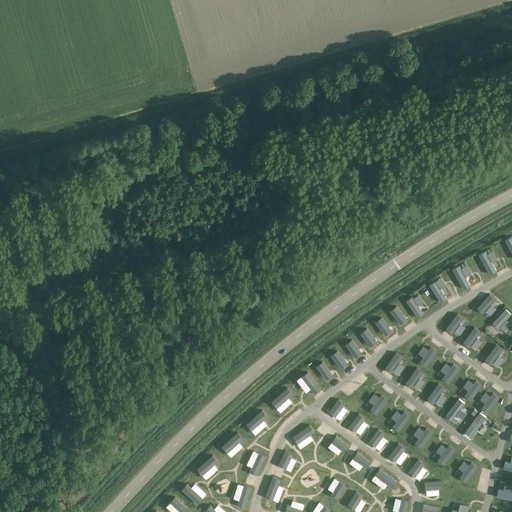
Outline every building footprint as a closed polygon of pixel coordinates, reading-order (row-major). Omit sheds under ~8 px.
[(479,254),(489,274),(495,271),(485,251),(479,254)] [(464,289),(470,285),(459,267),(453,270),(464,289)] [(439,302),(446,298),(436,281),(430,285),(439,302)] [(489,294),(476,308),(483,314),(496,299),(489,294)] [(418,317),(424,313),(412,297),(407,301),(418,317)] [(405,319),(396,306),(391,310),(399,323),(405,319)] [(511,314),(505,308),(492,323),(498,329),(511,314)] [(464,318),(457,313),(446,329),(452,334),(464,318)] [(391,330),(382,318),(376,322),(385,335),(391,330)] [(470,347),(481,332),(474,328),(463,343),(470,347)] [(377,341),(367,329),(361,333),(371,346),(377,341)] [(361,353),(351,340),(346,344),(355,357),(361,353)] [(503,349),(496,344),(485,360),(491,365),(503,349)] [(426,366),(437,351),(430,346),(420,362),(426,366)] [(346,363),(337,351),(331,355),(341,367),(346,363)] [(403,357),(396,352),(385,368),(392,373),(403,357)] [(332,374),(322,362),(316,366),(326,379),(332,374)] [(449,383),(460,368),(453,363),(442,378),(449,383)] [(412,388),(423,372),(416,367),(405,383),(412,388)] [(320,389),(307,372),(302,377),(314,393),(320,389)] [(471,401),(482,385),(475,380),(464,396),(471,401)] [(434,404),(445,388),(438,383),(427,399),(434,404)] [(272,402),(277,407),(292,393),(287,388),(272,402)] [(488,413),(499,397),(492,392),(481,408),(488,413)] [(388,399),(381,394),(370,409),(377,414),(388,399)] [(452,421),(465,403),(458,398),(446,416),(452,421)] [(345,403),(338,399),(329,411),(336,416),(345,403)] [(247,424),(252,430),(267,415),(262,409),(247,424)] [(410,416),(404,411),(392,427),(399,432),(410,416)] [(472,437),(486,417),(479,412),(465,432),(472,437)] [(349,426),(355,431),(365,418),(359,414),(349,426)] [(315,431),(310,425),(292,437),(297,444),(315,431)] [(433,432),(426,427),(415,443),(421,448),(433,432)] [(370,441),(375,446),(385,434),(379,430),(370,441)] [(222,447),(227,452),(243,437),(238,432),(222,447)] [(349,445),(336,435),(331,442),(344,452),(349,445)] [(389,456),(396,461),(405,448),(399,443),(389,456)] [(437,461),(444,465),(455,450),(448,445),(437,461)] [(293,454),(285,450),(278,465),(286,469),(293,454)] [(370,461),(357,451),(352,458),(365,468),(370,461)] [(259,453),(249,472),(257,476),(266,456),(259,453)] [(199,469),(203,473),(216,460),(211,455),(199,469)] [(409,471),(415,476),(425,464),(418,459),(409,471)] [(503,469),(511,471),(511,462),(505,461),(503,469)] [(470,462),(459,478),(466,483),(477,467),(470,462)] [(397,481),(380,468),(375,475),(392,488),(397,481)] [(281,479),(273,476),(265,497),(273,500),(281,479)] [(425,482),(425,490),(442,488),(441,480),(425,482)] [(337,499),(346,485),(338,481),(330,495),(337,499)] [(187,482),(181,489),(198,503),(204,496),(187,482)] [(237,506),(245,508),(251,487),(244,485),(237,506)] [(511,491),(499,488),(497,497),(511,500),(511,491)] [(363,496),(356,491),(347,505),(355,510),(363,496)] [(175,496),(170,502),(181,511),(182,511),(187,507),(175,496)] [(406,511),(409,501),(401,499),(397,511),(406,511)]
